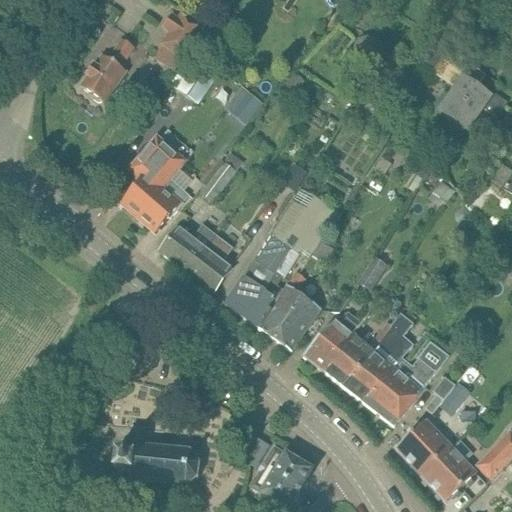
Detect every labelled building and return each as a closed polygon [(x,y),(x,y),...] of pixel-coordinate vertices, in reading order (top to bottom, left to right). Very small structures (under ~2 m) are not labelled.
[(160,45),(181,60),(203,29),(182,14),(177,21),(170,17),(162,29),(169,33),(160,45)] [(120,69),(134,49),(121,41),(107,61),(101,57),(94,67),(93,66),(86,77),(87,78),(80,89),(104,105),(126,74),(120,69)] [(479,72),(446,50),(430,73),(455,90),(439,113),(466,132),(483,107),(498,117),(507,104),(492,93),(489,98),(470,85),(479,72)] [(202,59),(195,54),(193,57),(191,55),(169,85),(199,106),(220,75),(200,62),(202,59)] [(500,202),(506,194),(511,197),(511,148),(471,207),(479,213),(491,196),(500,202)] [(223,163),(199,194),(211,203),(235,173),(223,163)] [(138,220),(170,182),(152,166),(143,177),(142,177),(132,188),(133,190),(122,203),(129,209),(129,212),(138,220)] [(293,197),(306,177),(293,169),(281,189),(293,197)] [(179,209),(189,197),(170,182),(138,220),(146,227),(150,226),(157,233),(168,220),(170,221),(180,209),(179,209)] [(440,182),(432,195),(442,202),(446,205),(455,192),(451,189),(440,182)] [(270,236),(272,238),(245,281),(243,281),(225,308),(258,331),(270,312),(267,310),(273,301),(274,302),(282,291),(277,288),(283,279),(284,280),(299,256),(308,262),(311,257),(321,242),(339,217),(300,191),(270,236)] [(159,254),(186,274),(215,237),(202,227),(192,241),(177,230),(159,254)] [(232,250),(215,237),(186,274),(213,295),(231,271),(222,264),(232,250)] [(321,242),(311,257),(325,267),(335,252),(332,250),(337,244),(329,238),(324,245),(321,242)] [(373,258),(357,285),(371,294),(387,267),(373,258)] [(286,289),(270,312),(258,331),(291,354),(320,312),(294,294),(304,281),(295,275),(285,288),(286,289)] [(374,354),(344,390),(364,406),(401,360),(413,347),(403,338),(413,326),(400,315),(389,328),(389,329),(397,336),(384,353),(378,349),(374,354)] [(323,374),(352,336),(360,326),(347,316),(326,327),(303,358),(323,374)] [(352,336),(323,374),(344,390),(374,354),(378,349),(384,353),(397,336),(389,329),(389,328),(386,325),(367,348),(352,336)] [(401,360),(364,406),(393,429),(436,374),(418,361),(412,368),(401,360)] [(443,383),(432,396),(435,398),(441,404),(444,401),(449,395),(453,390),(443,383)] [(444,401),(441,404),(453,413),(469,394),(457,385),(453,390),(449,395),(444,401)] [(395,451),(420,477),(451,448),(426,422),(395,451)] [(511,460),(511,433),(510,432),(475,467),(490,482),(511,460)] [(115,454),(113,472),(107,496),(85,494),(84,498),(85,498),(85,503),(127,511),(144,511),(146,505),(147,505),(147,500),(116,497),(117,486),(121,487),(127,490),(134,492),(140,492),(154,490),(157,491),(157,490),(154,490),(154,486),(155,486),(155,488),(157,488),(158,486),(184,488),(185,491),(187,489),(186,487),(195,480),(197,481),(198,478),(196,477),(197,466),(200,466),(199,463),(197,464),(190,455),(191,452),(189,451),(188,453),(161,450),(162,448),(159,448),(159,450),(158,450),(159,446),(162,445),(158,445),(152,443),(145,441),(139,440),(132,440),(125,442),(121,441),(121,442),(125,442),(124,448),(121,448),(120,455),(115,454)] [(476,475),(451,448),(420,477),(445,504),(476,475)] [(260,496),(286,511),(290,507),(294,509),(311,479),(307,477),(311,471),(284,455),(284,456),(273,449),(249,489),(260,496)] [(511,469),(498,483),(511,496),(511,495),(511,469)]
